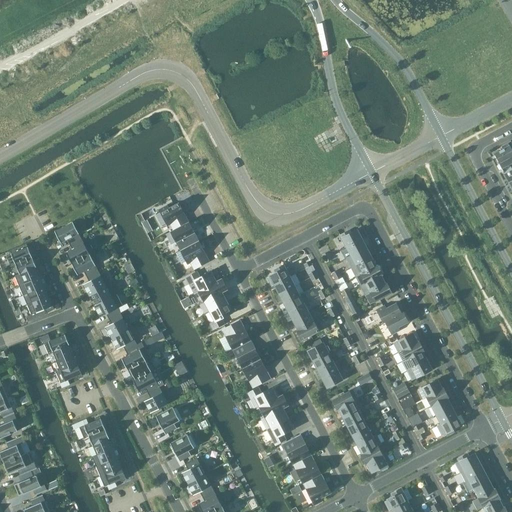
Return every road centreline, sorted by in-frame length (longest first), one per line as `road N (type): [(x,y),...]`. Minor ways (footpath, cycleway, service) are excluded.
road 1 (tertiary): [(0,155),(142,74),(164,71),(193,87),(256,203),(269,212),(291,214),(371,172)]
road 2 (residential): [(239,271),(355,210),(368,211),(483,429)]
road 3 (tertiary): [(371,172),(502,420)]
road 4 (residential): [(356,496),(239,271)]
road 5 (residential): [(180,511),(75,314)]
road 6 (tertiary): [(310,0),(340,113),(371,172)]
road 7 (tertiary): [(440,136),(396,57),(334,0)]
road 8 (tertiary): [(511,271),(440,136)]
road 9 (residential): [(356,496),(483,429)]
road 10 (residential): [(511,230),(471,152),(511,130)]
